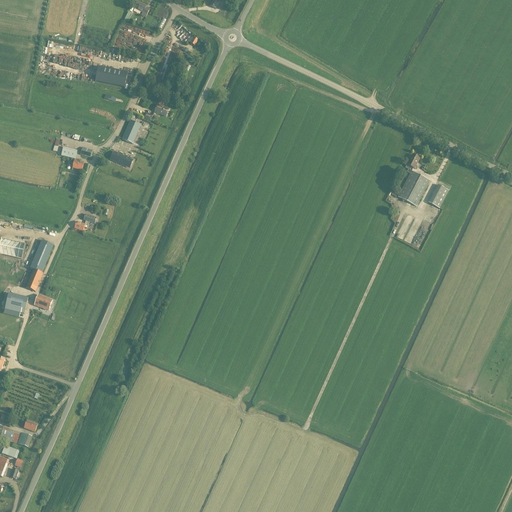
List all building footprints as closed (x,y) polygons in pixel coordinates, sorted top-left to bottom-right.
[(213,0),(210,6),(216,9),(220,0),(213,0)] [(138,2),(134,8),(143,13),(142,15),(146,18),(150,9),(146,7),(147,6),(138,2)] [(126,17),(124,21),(129,23),(131,19),(133,14),(129,12),(126,17)] [(198,40),(192,37),(188,42),(191,43),(190,44),(191,45),(192,44),(195,46),(198,40)] [(125,88),(128,74),(99,68),(96,82),(125,88)] [(158,104),(154,112),(166,117),(170,110),(158,104)] [(133,144),(141,126),(130,122),(122,140),(133,144)] [(62,156),(72,159),(71,164),(74,165),(73,168),(82,171),(84,163),(75,161),(75,160),(76,160),(78,152),(64,148),(62,156)] [(91,158),(93,151),(83,148),(81,155),(91,158)] [(115,161),(124,165),(124,164),(126,165),(126,166),(130,168),(133,162),(130,160),(118,154),(117,155),(114,154),(111,162),(114,163),(115,161)] [(410,174),(398,197),(416,207),(430,181),(412,172),(414,169),(415,169),(416,165),(418,162),(418,163),(420,159),(412,155),(407,165),(412,168),(410,171),(409,170),(407,172),(410,174)] [(438,185),(429,203),(439,209),(449,191),(438,185)] [(75,229),(83,232),(84,228),(87,229),(89,223),(95,224),(97,219),(86,215),(84,221),(86,221),(85,225),(77,222),(75,229)] [(4,238),(0,251),(0,253),(23,260),(27,244),(4,238)] [(42,273),(54,246),(42,241),(31,269),(34,270),(42,273)] [(42,273),(34,270),(26,288),(36,292),(43,274),(42,273)] [(9,294),(4,314),(19,318),(21,313),(24,314),(28,299),(9,294)] [(49,311),(53,301),(38,295),(35,306),(49,311)] [(11,419),(2,416),(0,421),(9,424),(11,419)] [(35,433),(38,425),(27,421),(24,429),(35,433)] [(28,448),(32,437),(21,433),(17,444),(28,448)] [(19,451),(5,446),(4,449),(2,453),(2,454),(16,459),(19,451)] [(0,458),(0,476),(2,478),(3,477),(7,468),(5,467),(8,461),(0,458)] [(21,468),(23,462),(18,460),(15,466),(21,468)] [(16,480),(19,471),(13,469),(10,478),(16,480)]
